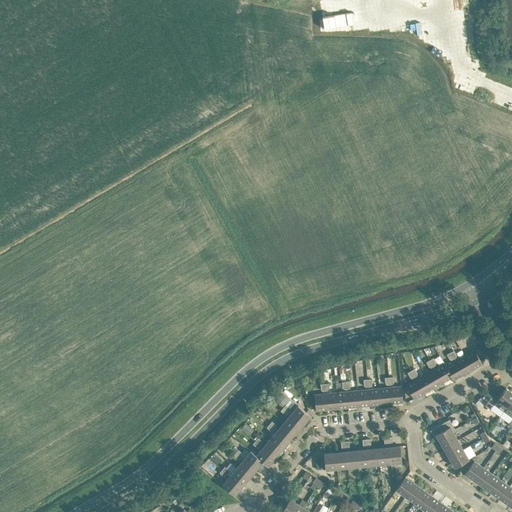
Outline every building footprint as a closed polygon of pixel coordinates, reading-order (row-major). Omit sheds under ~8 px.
[(483,363),(479,356),(482,354),(478,347),(475,349),(465,354),(473,369),(483,363)] [(473,369),(465,354),(455,360),(464,374),(473,369)] [(464,374),(455,360),(446,365),(452,376),(452,377),(453,380),(464,374)] [(446,365),(445,362),(435,368),(443,382),(452,377),(452,376),(446,365)] [(443,382),(435,368),(425,373),(433,387),(443,382)] [(433,387),(425,373),(416,379),(424,393),(433,387)] [(424,393),(416,379),(406,384),(414,398),(424,393)] [(403,402),(401,385),(390,387),(392,403),(403,402)] [(392,403),(390,387),(379,388),(381,404),(392,403)] [(381,404),(379,388),(369,389),(370,405),(381,404)] [(488,393),(478,399),(485,406),(490,409),(494,404),(504,411),(511,399),(511,392),(506,388),(497,399),(492,396),(488,393)] [(370,405),(369,389),(358,390),(359,406),(370,405)] [(359,406),(358,390),(347,391),(348,407),(359,406)] [(348,407),(347,391),(336,392),(338,408),(348,407)] [(338,408),(336,392),(325,393),(327,409),(338,408)] [(327,409),(325,393),(314,394),(316,410),(327,409)] [(311,415),(306,412),(298,405),(291,413),(304,424),(311,415)] [(304,424),(291,413),(284,422),(297,432),(304,424)] [(453,430),(455,429),(449,419),(431,430),(436,440),(439,439),(438,438),(453,430)] [(297,432),(284,422),(277,430),(290,441),(297,432)] [(290,441),(277,430),(270,438),(283,449),(290,441)] [(444,447),(458,439),(453,430),(438,438),(439,439),(444,447)] [(283,449),(270,438),(263,447),(276,457),(283,449)] [(463,449),(458,439),(444,447),(449,457),(463,449)] [(400,445),(389,447),(391,463),(402,461),(400,445)] [(276,457),(263,447),(256,455),(263,461),(268,466),(276,457)] [(391,463),(389,447),(378,448),(380,464),(391,463)] [(380,464),(378,448),(367,449),(369,465),(380,464)] [(369,465),(367,449),(356,450),(358,466),(369,465)] [(469,459),(463,449),(449,457),(455,467),(469,459)] [(256,455),(251,450),(244,459),(256,469),(263,461),(256,455)] [(358,466),(356,450),(346,451),(347,467),(358,466)] [(347,467),(346,451),(335,452),(336,468),(347,467)] [(336,468),(335,452),(324,453),(325,461),(321,462),(322,470),(325,469),(336,468)] [(256,469),(244,459),(237,467),(249,478),(256,469)] [(473,480),(483,467),(474,461),(464,474),(473,480)] [(249,478),(237,467),(230,476),(242,486),(249,478)] [(482,486),(492,473),(483,467),(473,480),(482,486)] [(491,493),(500,480),(492,473),(482,486),(491,493)] [(242,486),(230,476),(222,484),(235,495),(242,486)] [(405,496),(414,483),(405,476),(396,490),(405,496)] [(500,499),(509,486),(500,480),(491,493),(500,499)] [(414,502),(423,489),(414,483),(405,496),(414,502)] [(509,505),(511,500),(511,487),(509,486),(500,499),(509,505)] [(423,509),(432,496),(423,489),(414,502),(423,509)] [(286,511),(294,501),(295,501),(296,499),(286,493),(274,511),(275,511),(286,511)] [(427,511),(433,511),(441,502),(432,496),(423,509),(427,511)] [(299,511),(303,506),(295,501),(294,501),(286,511),(299,511)] [(447,511),(450,508),(441,502),(433,511),(447,511)]
